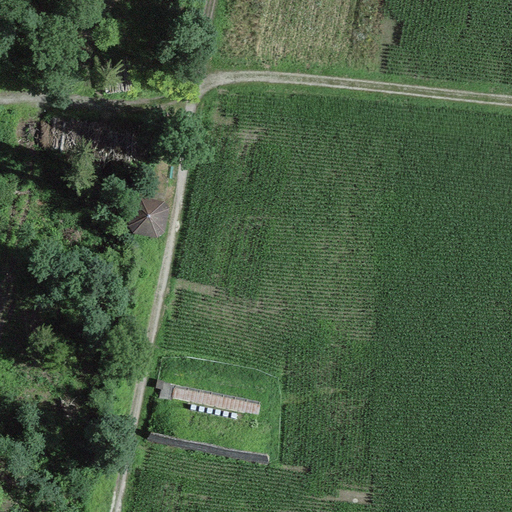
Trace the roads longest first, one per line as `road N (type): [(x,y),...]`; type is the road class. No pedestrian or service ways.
road 1 (track): [(216,0),(115,511)]
road 2 (track): [(511,101),(202,71)]
road 3 (track): [(196,92),(0,103)]
